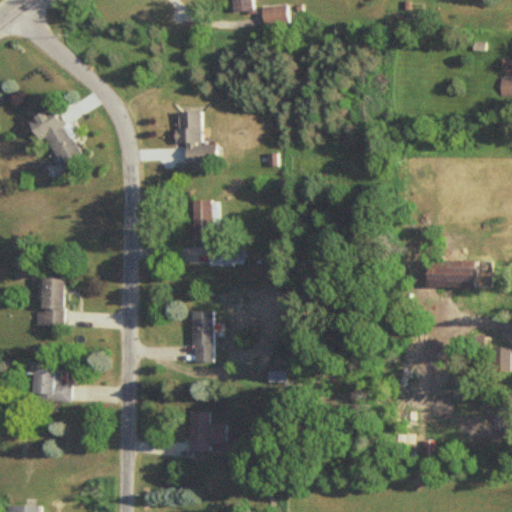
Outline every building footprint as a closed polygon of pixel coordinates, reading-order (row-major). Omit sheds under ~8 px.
[(258,13),(258,0),(236,0),(236,13),(258,13)] [(293,25),(293,5),(266,6),(266,25),(293,25)] [(511,77),(499,78),(499,95),(511,95),(511,77)] [(185,142),(185,162),(216,161),(216,144),(201,144),(200,109),(175,110),(176,143),(185,142)] [(52,136),(70,167),(90,155),(71,124),(52,136)] [(194,199),(194,239),(219,239),(219,199),(194,199)] [(210,245),(210,265),(245,265),(245,245),(210,245)] [(489,260),(471,260),(471,288),(489,288),(489,260)] [(445,280),(466,280),(466,262),(445,262),(445,280)] [(64,276),(38,275),(37,324),(63,324),(64,276)] [(192,309),(192,361),(215,361),(215,309),(192,309)] [(511,366),(511,346),(494,346),(493,366),(511,366)] [(69,400),(70,381),(59,381),(60,364),(25,363),(24,399),(69,400)] [(207,450),(207,442),(226,442),(226,423),(209,422),(210,410),(188,410),(188,450),(207,450)]
